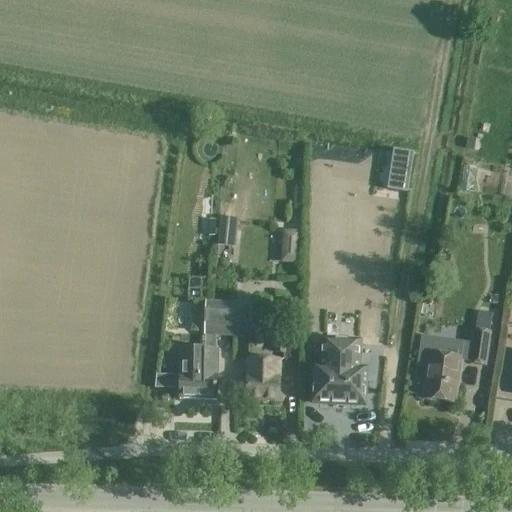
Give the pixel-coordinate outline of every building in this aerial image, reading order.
[(466,139),(464,149),(474,151),(476,140),(466,139)] [(393,153),(387,191),(407,194),(413,156),(393,153)] [(477,170),(464,168),(460,192),(473,195),(477,170)] [(220,219),(217,248),(226,249),(229,220),(220,219)] [(301,232),(283,231),(281,263),(299,264),(301,232)] [(205,334),(205,337),(216,337),(249,338),(250,304),(205,304),(205,334)] [(285,332),(278,332),(274,332),(274,355),(282,355),(285,356),(285,332)] [(470,364),(469,366),(484,368),(488,336),(474,334),(472,346),(470,364)] [(179,392),(179,401),(216,402),(216,352),(215,352),(216,337),(205,337),(204,352),(179,351),(179,377),(179,379),(179,390),(179,392)] [(420,338),(416,368),(426,370),(422,400),(454,405),(460,363),(470,364),(472,346),(463,344),(420,338)] [(356,345),(324,344),(323,362),(322,362),(322,372),(316,372),(314,404),(362,406),(363,373),(356,373),(356,345)] [(246,362),(245,403),(277,404),(278,363),(246,362)]
